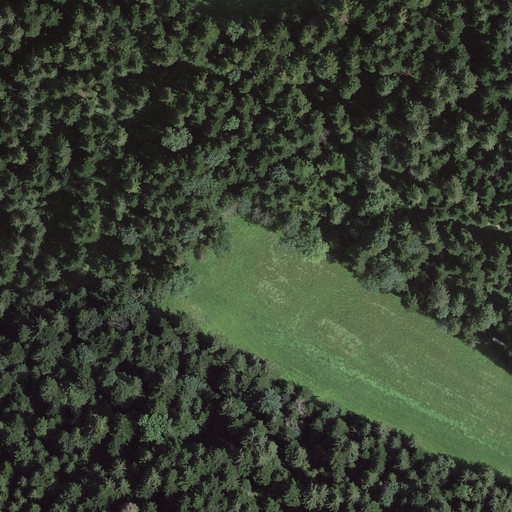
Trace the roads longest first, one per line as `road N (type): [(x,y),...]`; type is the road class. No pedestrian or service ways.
road 1 (track): [(140,0),(136,45),(167,96),(223,105),(295,90),(314,103),(371,179),(404,195)]
road 2 (track): [(136,45),(118,85),(108,189),(82,281),(26,334),(0,334)]
road 3 (track): [(511,140),(479,123),(421,72),(406,71),(397,87),(404,195)]
road 4 (track): [(404,195),(511,336)]
